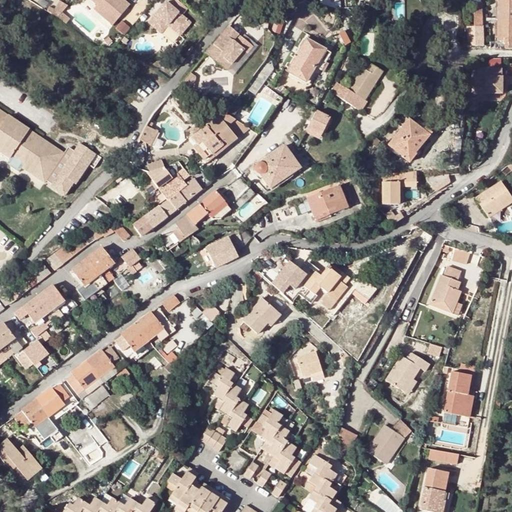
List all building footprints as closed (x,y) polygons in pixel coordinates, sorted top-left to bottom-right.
[(109,17),(106,20),(115,28),(131,9),(120,0),(84,0),(88,3),(90,0),(99,8),(109,17)] [(511,0),(499,0),(499,21),(511,20),(511,0)] [(167,5),(151,27),(164,37),(171,28),(183,38),(193,25),(183,18),(189,11),(177,1),(171,8),(167,5)] [(99,8),(96,12),(106,20),(109,17),(99,8)] [(505,42),(511,42),(511,20),(499,21),(499,42),(505,42)] [(215,45),(207,54),(227,72),(233,65),(237,67),(239,65),(254,47),(231,27),(229,27),(223,35),(215,45)] [(345,31),(340,34),(346,46),(351,44),(345,31)] [(307,82),(316,67),(326,50),(310,40),(311,37),(304,32),(282,67),(307,82)] [(484,43),(483,32),(475,32),(475,33),(476,43),(484,43)] [(114,44),(110,40),(106,43),(110,48),(114,44)] [(331,53),(326,50),(316,67),(321,70),(331,53)] [(356,55),(350,51),(345,63),(351,66),(356,55)] [(331,90),(362,111),(368,101),(366,100),(385,73),(371,63),(367,69),(365,68),(349,91),(337,82),(331,90)] [(252,84),(248,89),(256,94),(274,69),(266,64),(252,84)] [(475,76),(475,88),(486,88),(486,93),(502,94),(503,68),(473,68),(473,76),(475,76)] [(191,73),(183,84),(193,91),(197,78),(191,73)] [(240,100),(256,94),(248,89),(240,100)] [(0,111),(0,152),(10,160),(13,156),(25,164),(23,169),(45,183),(46,181),(53,185),(51,188),(65,196),(74,183),(76,184),(88,164),(94,168),(101,157),(80,144),(74,152),(68,148),(64,154),(0,111)] [(233,118),(227,114),(223,111),(218,115),(220,116),(228,126),(236,120),(233,118)] [(331,117),(320,111),(318,111),(308,129),(321,135),(331,117)] [(228,126),(220,116),(193,138),(198,144),(195,146),(206,159),(208,157),(223,145),(222,144),(234,134),(228,126)] [(236,120),(228,126),(234,134),(237,138),(249,129),(236,120)] [(410,120),(399,132),(389,145),(391,147),(402,156),(402,158),(410,164),(417,154),(416,154),(410,149),(424,131),(410,120)] [(159,130),(147,125),(141,139),(152,145),(159,130)] [(427,128),(424,131),(410,149),(416,154),(433,133),(427,128)] [(321,135),(308,129),(306,134),(318,141),(321,135)] [(237,138),(234,134),(222,144),(223,145),(225,148),(237,138)] [(223,145),(208,157),(210,159),(225,148),(223,145)] [(259,174),(260,174),(261,174),(262,174),(263,174),(266,172),(275,186),(301,169),(285,146),(261,162),(260,164),(258,165),(256,167),(256,168),(256,170),(256,171),(257,173),(259,174)] [(13,156),(10,160),(8,164),(20,172),(23,169),(25,164),(13,156)] [(201,168),(196,172),(207,187),(212,183),(201,168)] [(153,181),(168,201),(177,194),(187,187),(184,181),(190,176),(185,170),(173,178),(169,173),(153,181)] [(207,187),(196,172),(192,175),(195,180),(203,190),(207,187)] [(270,190),(275,186),(266,172),(263,174),(262,174),(261,174),(260,174),(270,190)] [(405,172),(383,172),(383,204),(399,204),(399,186),(416,186),(417,172),(405,172)] [(424,179),(435,192),(450,183),(447,174),(424,179)] [(203,190),(195,180),(187,187),(177,194),(185,204),(190,201),(203,190)] [(511,198),(501,181),(475,198),(489,218),(511,201),(511,198)] [(307,198),(316,221),(348,209),(339,186),(307,198)] [(255,194),(249,188),(231,205),(237,211),(255,194)] [(216,191),(187,216),(196,225),(208,215),(209,216),(226,202),(216,191)] [(177,194),(168,201),(175,212),(180,209),(185,204),(177,194)] [(464,195),(453,201),(459,210),(469,203),(464,195)] [(175,212),(168,201),(145,218),(153,229),(175,212)] [(390,210),(383,214),(391,225),(396,222),(403,217),(399,212),(394,216),(390,210)] [(133,226),(142,237),(153,229),(145,218),(133,226)] [(106,221),(98,226),(104,235),(104,236),(113,232),(106,221)] [(104,235),(98,226),(97,224),(89,228),(92,232),(96,239),(104,235)] [(170,232),(178,244),(189,237),(181,225),(170,232)] [(120,226),(115,231),(123,241),(129,236),(120,226)] [(81,233),(84,237),(92,232),(89,228),(81,233)] [(239,233),(244,247),(251,239),(244,229),(239,233)] [(84,237),(68,249),(72,256),(89,243),(84,237)] [(228,237),(205,248),(215,268),(238,257),(228,237)] [(190,241),(192,246),(198,243),(195,238),(190,241)] [(57,241),(47,248),(50,253),(61,246),(57,241)] [(72,256),(68,249),(65,245),(54,253),(63,263),(72,256)] [(458,248),(453,246),(449,258),(464,263),(468,250),(458,248)] [(87,258),(100,274),(114,263),(102,247),(87,258)] [(132,249),(128,252),(121,258),(129,267),(140,259),(134,252),(132,249)] [(46,259),(54,270),(62,264),(63,263),(54,253),(46,259)] [(87,258),(72,269),(84,286),(91,281),(98,289),(100,289),(107,283),(100,274),(87,258)] [(33,275),(38,282),(50,273),(41,260),(35,265),(38,268),(32,273),(33,275)] [(291,302),(297,294),(315,272),(303,263),(280,291),(291,302)] [(315,272),(297,294),(310,304),(316,296),(314,295),(321,288),(327,293),(321,300),(322,301),(320,304),(329,310),(337,301),(334,299),(345,285),(344,284),(338,280),(340,277),(329,269),(331,267),(328,265),(326,267),(326,269),(320,275),(315,271),(315,272)] [(344,284),(349,278),(333,265),(331,267),(329,269),(340,277),(338,280),(344,284)] [(441,275),(429,305),(448,312),(457,290),(460,282),(457,281),(460,271),(448,266),(444,276),(441,275)] [(33,275),(8,294),(13,301),(18,297),(38,282),(33,275)] [(113,279),(107,283),(111,288),(117,296),(122,291),(113,279)] [(362,279),(354,289),(368,299),(376,289),(362,279)] [(107,283),(100,289),(103,293),(111,288),(107,283)] [(52,285),(37,296),(49,312),(64,301),(52,285)] [(337,301),(348,288),(345,285),(334,299),(337,301)] [(461,292),(457,290),(448,312),(452,314),(461,292)] [(13,301),(8,294),(7,292),(0,297),(0,298),(6,307),(13,301)] [(89,303),(91,306),(96,302),(98,304),(105,298),(101,293),(89,303)] [(180,303),(173,295),(162,303),(168,312),(180,303)] [(37,296),(22,307),(35,323),(49,312),(37,296)] [(191,300),(189,298),(180,305),(184,310),(193,303),(191,300)] [(242,320),(257,334),(267,324),(270,326),(280,315),(262,298),(242,320)] [(203,312),(212,321),(220,313),(211,304),(203,312)] [(150,312),(135,323),(148,340),(163,329),(150,312)] [(0,324),(0,350),(6,359),(15,353),(8,344),(15,339),(2,323),(0,324)] [(129,327),(114,339),(122,351),(129,346),(133,351),(148,340),(135,323),(129,327)] [(35,337),(37,340),(39,343),(48,336),(44,331),(35,337)] [(37,340),(23,351),(27,357),(34,366),(48,355),(39,343),(37,340)] [(443,346),(430,342),(427,353),(440,356),(443,346)] [(98,378),(99,377),(113,367),(111,364),(118,358),(110,348),(103,353),(100,350),(94,354),(86,361),(98,378)] [(27,357),(23,351),(16,356),(20,361),(27,357)] [(315,351),(295,357),(301,376),(321,369),(315,351)] [(385,380),(404,392),(413,379),(420,368),(425,371),(429,364),(411,353),(407,359),(401,356),(385,380)] [(14,358),(7,363),(13,371),(20,366),(14,358)] [(77,394),(84,389),(96,380),(98,378),(86,361),(70,372),(72,375),(66,380),(77,394)] [(113,367),(99,377),(103,382),(107,380),(112,376),(117,372),(113,367)] [(212,395),(221,400),(232,384),(229,382),(234,374),(225,368),(220,376),(214,373),(209,381),(217,387),(212,395)] [(467,395),(471,375),(451,372),(444,413),(465,417),(468,403),(466,403),(467,395)] [(116,381),(112,376),(107,380),(111,385),(116,381)] [(413,379),(404,392),(408,395),(416,382),(413,379)] [(96,380),(84,389),(87,394),(100,384),(96,380)] [(108,395),(100,384),(87,394),(81,399),(87,407),(90,405),(92,407),(95,405),(94,402),(98,398),(100,401),(108,395)] [(240,389),(232,384),(221,400),(224,402),(222,405),(219,410),(228,416),(239,399),(236,397),(240,389)] [(46,391),(36,399),(49,416),(64,405),(62,402),(68,397),(59,385),(53,389),(51,387),(46,391)] [(84,389),(77,394),(81,399),(87,394),(84,389)] [(128,391),(119,398),(124,404),(134,398),(128,391)] [(473,396),(467,395),(466,403),(468,403),(465,417),(470,417),(473,396)] [(49,416),(36,399),(13,416),(23,429),(31,423),(34,427),(49,416)] [(248,405),(239,399),(228,416),(231,418),(229,421),(226,426),(235,432),(246,415),(243,413),(248,405)] [(213,406),(219,410),(222,405),(216,401),(213,406)] [(260,437),(269,443),(280,426),(277,424),(282,416),(273,410),(268,418),(262,414),(256,422),(266,429),(260,437)] [(226,426),(229,421),(223,417),(220,422),(226,426)] [(399,419),(388,428),(403,438),(411,432),(399,419)] [(49,436),(54,443),(62,437),(51,422),(33,436),(39,444),(49,436)] [(384,425),(366,452),(381,462),(391,448),(395,451),(403,438),(388,428),(384,425)] [(280,426),(269,443),(272,445),(270,448),(267,453),(275,459),(287,442),(284,440),(288,432),(280,426)] [(214,431),(208,427),(199,440),(206,444),(214,431)] [(341,428),(336,447),(345,456),(355,436),(341,428)] [(220,435),(214,431),(206,444),(211,448),(220,435)] [(226,439),(220,435),(211,448),(217,452),(226,439)] [(44,450),(54,443),(49,436),(39,444),(44,450)] [(0,444),(0,457),(8,467),(10,465),(13,463),(16,467),(24,476),(38,465),(23,446),(17,451),(7,439),(0,444)] [(296,448),(287,442),(275,459),(279,461),(277,464),(274,469),(283,475),(288,467),(295,471),(301,462),(291,456),(296,448)] [(260,449),(267,453),(270,448),(264,444),(260,449)] [(385,465),(395,451),(391,448),(381,462),(385,465)] [(431,449),(429,459),(458,464),(459,454),(431,449)] [(316,469),(313,473),(330,484),(333,481),(340,486),(344,480),(329,470),(335,460),(327,454),(322,460),(314,455),(308,464),(316,469)] [(268,465),(274,469),(277,464),(271,460),(268,465)] [(243,474),(249,479),(258,466),(251,462),(243,474)] [(41,468),(38,465),(24,476),(27,480),(41,468)] [(188,468),(186,472),(195,477),(197,474),(188,468)] [(428,469),(420,510),(430,511),(441,511),(444,502),(442,501),(444,493),(448,473),(428,469)] [(256,483),(262,487),(270,474),(264,471),(256,483)] [(179,501),(190,484),(192,481),(195,477),(186,472),(181,479),(172,474),(167,482),(176,487),(173,491),(171,496),(179,501)] [(330,484),(313,473),(308,482),(312,485),(315,487),(313,490),(330,501),(340,486),(333,481),(330,484)] [(264,487),(271,492),(280,480),(272,475),(264,487)] [(192,481),(190,484),(198,490),(201,487),(192,481)] [(277,498),(280,494),(286,485),(280,481),(271,494),(277,498)] [(165,486),(173,491),(176,487),(167,482),(165,486)] [(312,485),(308,482),(304,487),(309,491),(312,485)] [(183,511),(185,510),(198,490),(190,484),(179,501),(177,505),(174,508),(179,511),(183,511)] [(203,484),(201,487),(209,493),(212,489),(203,484)] [(188,511),(196,511),(209,493),(201,487),(198,490),(185,510),(188,511)] [(378,487),(370,497),(386,511),(398,511),(402,508),(378,487)] [(217,498),(220,495),(212,489),(209,493),(217,498)] [(315,504),(309,511),(333,511),(335,509),(328,504),(330,501),(313,490),(307,499),(315,504)] [(208,511),(217,498),(209,493),(196,511),(208,511)] [(445,511),(449,494),(444,493),(442,501),(444,502),(441,511),(445,511)] [(217,498),(226,504),(229,500),(220,495),(217,498)] [(177,505),(179,501),(171,496),(168,499),(177,505)] [(80,511),(86,503),(78,498),(72,505),(68,503),(62,511),(80,511)] [(97,511),(103,503),(95,498),(89,505),(86,503),(80,511),(97,511)] [(114,511),(120,503),(112,498),(106,505),(103,503),(97,511),(114,511)] [(132,511),(138,504),(129,498),(124,506),(120,503),(114,511),(132,511)] [(138,504),(132,511),(149,511),(154,504),(146,498),(141,506),(138,504)] [(220,511),(226,504),(217,498),(208,511),(220,511)]
